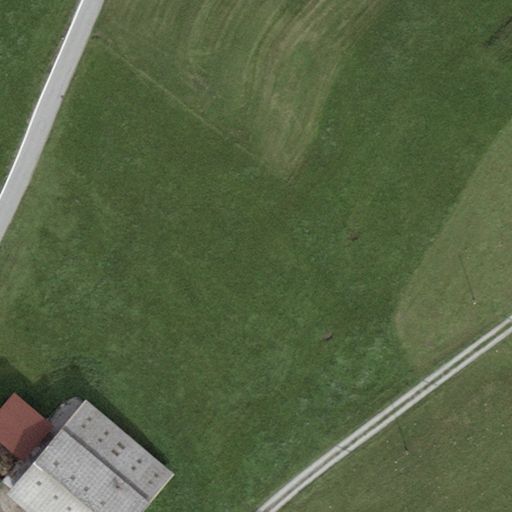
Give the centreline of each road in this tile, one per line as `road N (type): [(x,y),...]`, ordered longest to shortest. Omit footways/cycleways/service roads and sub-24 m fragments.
road 1 (track): [(267,511),(511,322)]
road 2 (unclassified): [(0,219),(94,0)]
